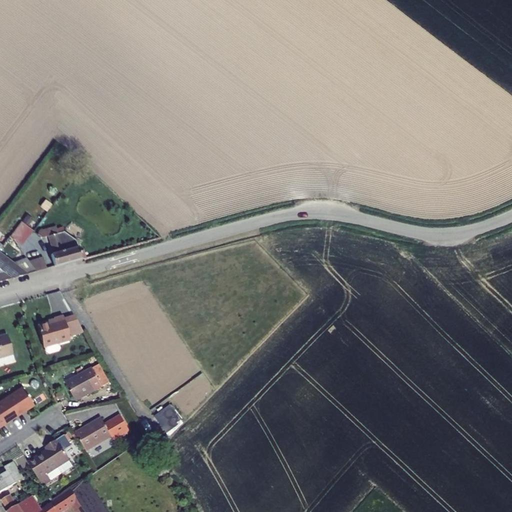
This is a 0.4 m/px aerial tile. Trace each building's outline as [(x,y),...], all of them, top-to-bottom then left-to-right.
[(52,224),(40,227),(35,233),(39,237),(44,235),(48,252),(46,253),(50,265),(78,257),(75,245),(60,250),(52,224)] [(12,238),(7,234),(0,244),(0,254),(12,239),(12,238)] [(0,254),(0,279),(32,271),(26,261),(23,257),(10,262),(0,254)] [(40,257),(26,261),(32,271),(43,267),(40,257)] [(59,321),(42,326),(48,346),(75,338),(74,334),(85,331),(77,316),(70,318),(69,315),(58,318),(59,321)] [(0,366),(22,361),(20,353),(18,353),(13,334),(0,336),(0,366)] [(98,368),(70,384),(80,403),(108,387),(98,368)] [(0,425),(2,429),(24,415),(22,413),(36,404),(26,388),(0,403),(0,425)] [(36,404),(22,413),(24,415),(38,407),(36,404)] [(131,435),(122,419),(106,427),(103,421),(77,434),(86,451),(112,437),(115,443),(131,435)] [(50,452),(31,464),(42,482),(74,463),(67,453),(72,450),(65,439),(48,449),(50,452)] [(0,496),(27,481),(18,465),(0,475),(0,496)] [(107,511),(87,480),(66,495),(73,506),(77,511),(107,511)] [(64,511),(73,506),(66,495),(44,510),(35,497),(19,509),(14,511),(64,511)] [(14,511),(19,509),(13,498),(4,503),(9,511),(14,511)]
